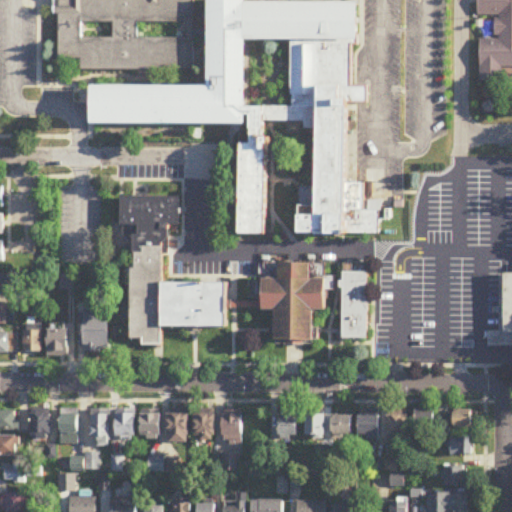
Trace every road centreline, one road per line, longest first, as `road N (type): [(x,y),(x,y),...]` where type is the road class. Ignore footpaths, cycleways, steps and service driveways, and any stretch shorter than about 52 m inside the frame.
road 1 (residential): [(0,382),(496,389)]
road 2 (residential): [(0,157),(203,160)]
road 3 (residential): [(496,389),(503,511)]
